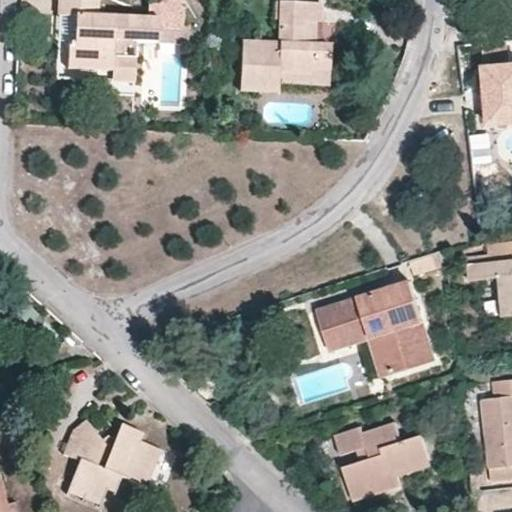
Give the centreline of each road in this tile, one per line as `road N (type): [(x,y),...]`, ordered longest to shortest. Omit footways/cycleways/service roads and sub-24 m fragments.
road 1 (residential): [(434,0),(420,76),(384,151),(352,194),(314,227),(135,309),(105,334)]
road 2 (residential): [(285,500),(105,334)]
road 3 (residential): [(105,334),(0,240)]
